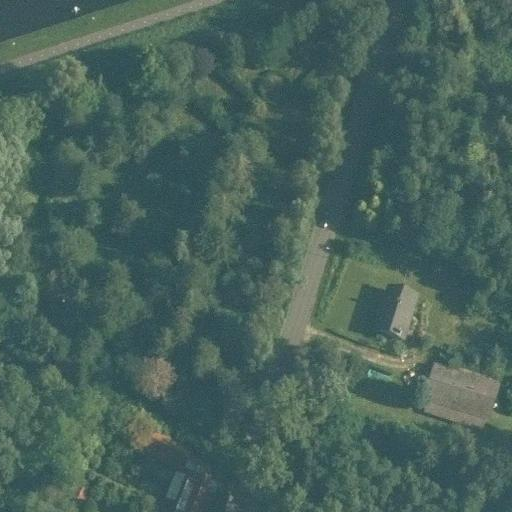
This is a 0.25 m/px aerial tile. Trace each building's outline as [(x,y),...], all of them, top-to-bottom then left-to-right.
[(375,335),(394,341),(401,343),(414,301),(389,293),(375,335)] [(489,425),(500,389),(434,368),(422,405),(425,406),(422,416),(481,435),(484,424),(489,425)] [(156,434),(145,455),(181,475),(192,455),(156,434)] [(212,511),(220,492),(187,479),(174,511),(212,511)] [(75,489),(68,504),(82,511),(89,495),(75,489)]
